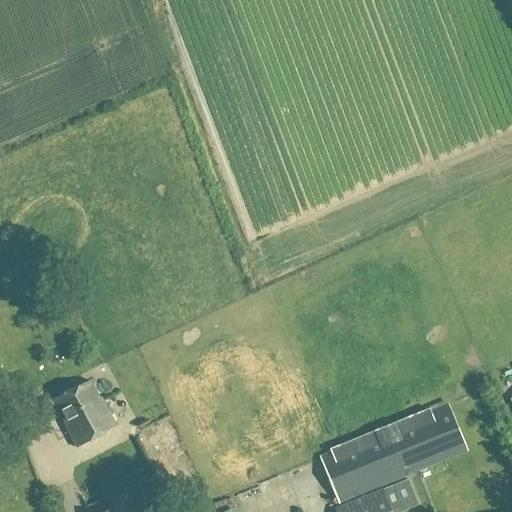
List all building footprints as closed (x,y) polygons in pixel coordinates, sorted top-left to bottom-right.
[(78,448),(118,427),(102,397),(101,398),(92,380),(55,399),(66,422),(65,423),(78,448)] [(340,504),(451,458),(468,452),(448,404),(431,411),(319,456),(340,504)] [(117,425),(120,437),(133,435),(130,422),(117,425)] [(139,485),(134,511),(158,511),(162,488),(139,485)] [(336,511),(392,511),(384,491),(336,511)]
